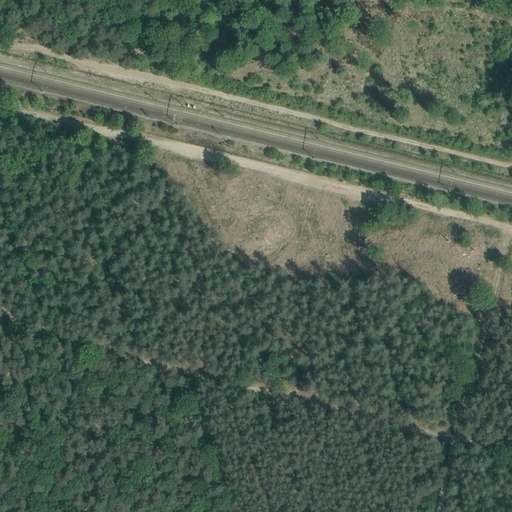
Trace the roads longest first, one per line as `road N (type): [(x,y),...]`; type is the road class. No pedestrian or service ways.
road 1 (track): [(511,455),(0,328)]
road 2 (track): [(0,46),(34,47),(511,166)]
road 3 (track): [(511,225),(0,103)]
road 4 (track): [(509,224),(435,511)]
